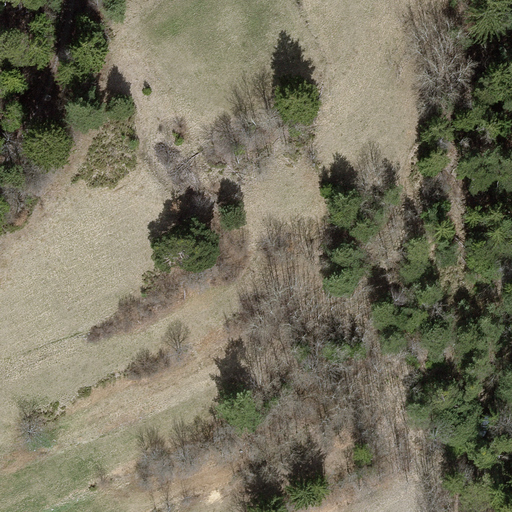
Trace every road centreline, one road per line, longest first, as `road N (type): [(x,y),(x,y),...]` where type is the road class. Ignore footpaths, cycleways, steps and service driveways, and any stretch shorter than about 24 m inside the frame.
road 1 (track): [(511,303),(505,301),(461,360),(470,511)]
road 2 (unclassified): [(0,174),(65,0)]
